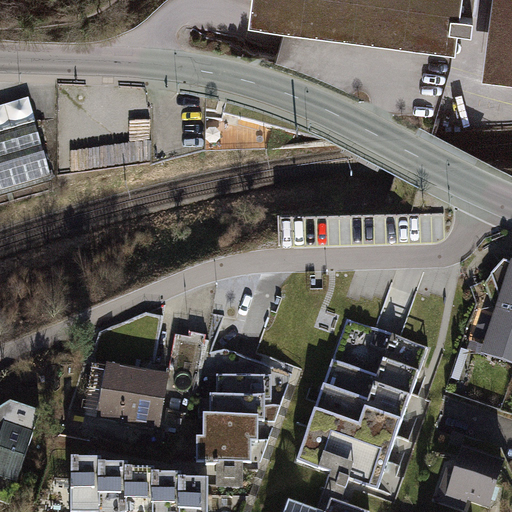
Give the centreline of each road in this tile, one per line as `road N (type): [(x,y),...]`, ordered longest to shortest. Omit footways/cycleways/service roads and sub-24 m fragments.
road 1 (residential): [(0,363),(173,286),(252,261),(440,253),(501,199)]
road 2 (tertiary): [(501,199),(298,97),(245,79),(134,61),(0,53)]
